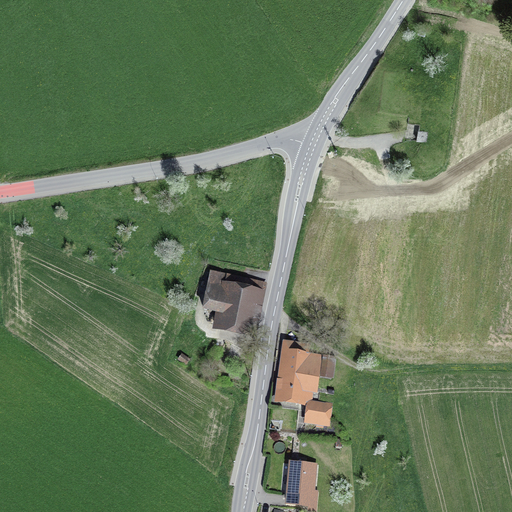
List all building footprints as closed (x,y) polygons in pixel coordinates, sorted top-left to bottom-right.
[(427,29),(420,27),(418,34),(424,36),(427,29)] [(428,132),(418,130),(416,140),(426,142),(428,132)] [(224,321),(221,335),(254,342),(266,288),(213,276),(204,317),(224,321)] [(309,346),(283,343),(276,400),(310,404),(310,400),(312,391),(317,391),(321,355),(308,354),(309,346)] [(182,355),(178,360),(185,364),(188,359),(182,355)] [(335,381),(338,363),(324,361),(322,380),(335,381)] [(330,424),(332,403),(310,400),(310,404),(308,421),(330,424)] [(316,465),(291,463),(287,503),(316,507),(318,493),(313,492),(316,465)]
